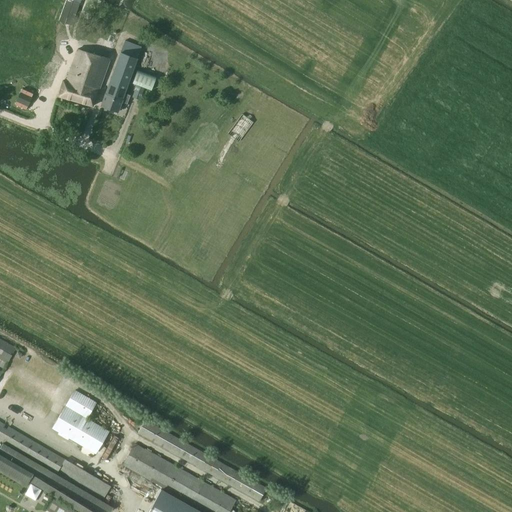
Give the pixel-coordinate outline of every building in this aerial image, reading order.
[(124,43),(100,106),(117,112),(121,102),(127,104),(130,96),(124,94),(140,49),(141,47),(124,41),(124,43)] [(63,81),(58,96),(92,107),(97,91),(109,59),(77,49),(66,82),(63,81)] [(156,78),(136,70),(132,83),(151,91),(156,78)] [(136,86),(132,97),(140,100),(144,89),(136,86)] [(239,142),(253,123),(242,114),(227,134),(239,142)] [(0,359),(6,363),(15,348),(0,339),(0,359)] [(74,391),(52,428),(95,453),(108,431),(86,419),(95,403),(74,391)] [(259,501),(266,488),(145,420),(137,434),(259,501)] [(0,438),(2,440),(1,442),(102,501),(110,486),(65,460),(0,422),(0,438)] [(206,511),(228,511),(235,501),(134,444),(122,465),(206,511)] [(33,474),(0,454),(0,471),(26,487),(33,474)] [(79,511),(91,511),(37,478),(33,484),(54,496),(79,511)] [(202,511),(161,489),(148,511),(202,511)] [(273,491),(270,496),(281,502),(284,498),(273,491)] [(79,511),(54,496),(46,510),(49,511),(79,511)]
